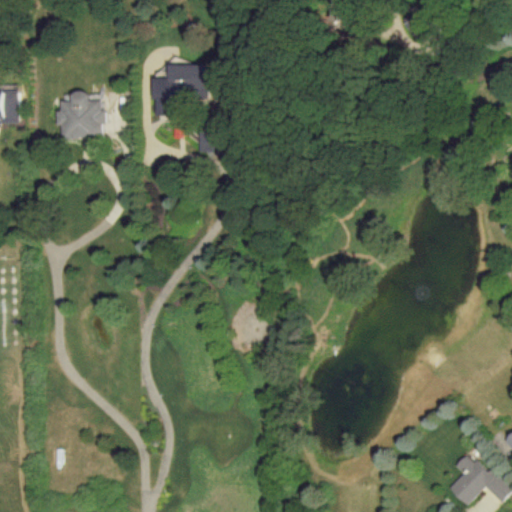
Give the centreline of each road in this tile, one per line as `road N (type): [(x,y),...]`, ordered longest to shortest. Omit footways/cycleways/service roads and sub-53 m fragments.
road 1 (residential): [(150,511),(169,442),(144,373),(144,334),(156,303),(228,211),(217,68)]
road 2 (residential): [(149,511),(137,437),(77,374),(63,342),(61,252),(127,205),(126,182),(89,161),(86,137)]
